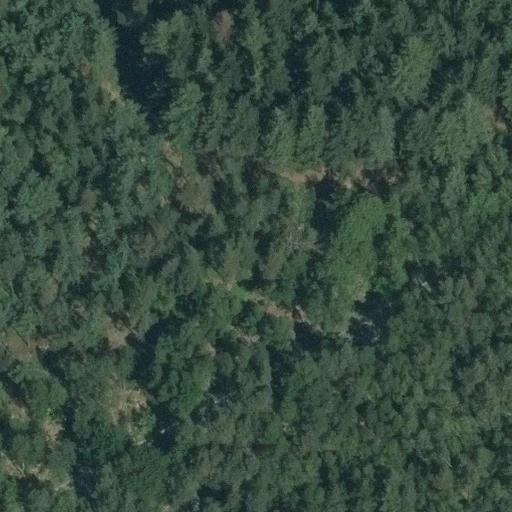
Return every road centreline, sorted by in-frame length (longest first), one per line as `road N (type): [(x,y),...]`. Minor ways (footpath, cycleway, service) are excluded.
road 1 (tertiary): [(37,511),(358,334),(511,236)]
road 2 (track): [(93,0),(133,104),(179,163),(239,183),(398,193),(443,191),(511,162)]
